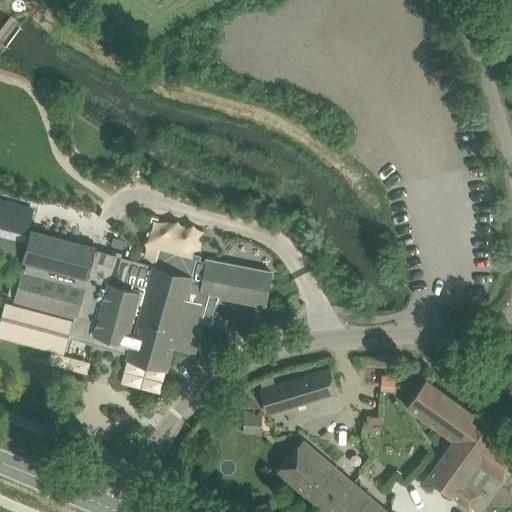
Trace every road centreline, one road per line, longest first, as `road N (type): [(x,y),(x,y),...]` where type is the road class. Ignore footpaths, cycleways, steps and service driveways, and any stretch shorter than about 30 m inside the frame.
road 1 (unclassified): [(119,511),(162,425),(239,360),(321,337),(511,325)]
road 2 (unclassified): [(511,175),(458,0)]
road 3 (secondary): [(112,511),(0,463)]
